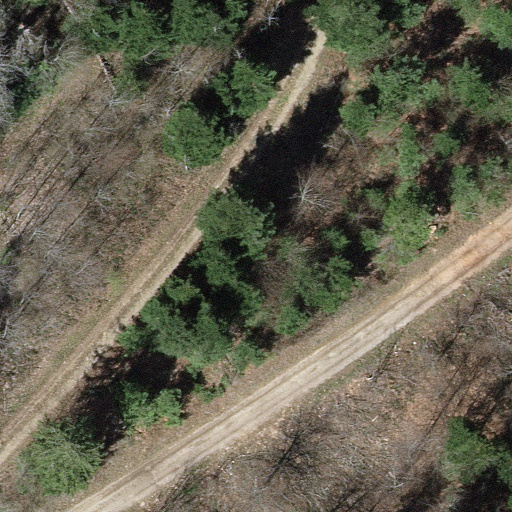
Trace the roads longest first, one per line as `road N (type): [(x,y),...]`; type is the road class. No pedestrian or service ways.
road 1 (track): [(511,235),(447,293),(112,511)]
road 2 (track): [(447,293),(491,181),(495,107),(457,0)]
